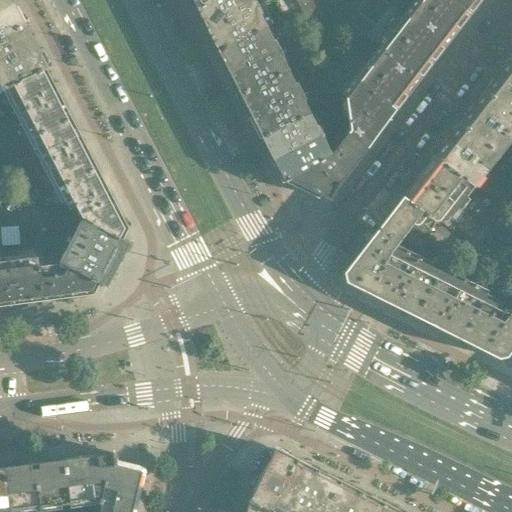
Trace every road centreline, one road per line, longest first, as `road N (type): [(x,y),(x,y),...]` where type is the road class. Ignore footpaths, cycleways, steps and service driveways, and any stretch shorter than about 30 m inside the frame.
road 1 (residential): [(295,291),(511,7)]
road 2 (secondary): [(295,291),(252,227),(133,0)]
road 3 (secondary): [(56,0),(186,254)]
road 4 (secondary): [(284,393),(504,511)]
road 5 (secondary): [(503,420),(372,357),(322,321)]
road 6 (secondary): [(176,319),(69,352),(7,360)]
road 7 (residential): [(182,511),(246,419),(284,393)]
road 8 (secondary): [(14,408),(160,392)]
road 9 (secondary): [(160,392),(284,393)]
road 10 (unclassified): [(160,392),(177,435),(181,511)]
